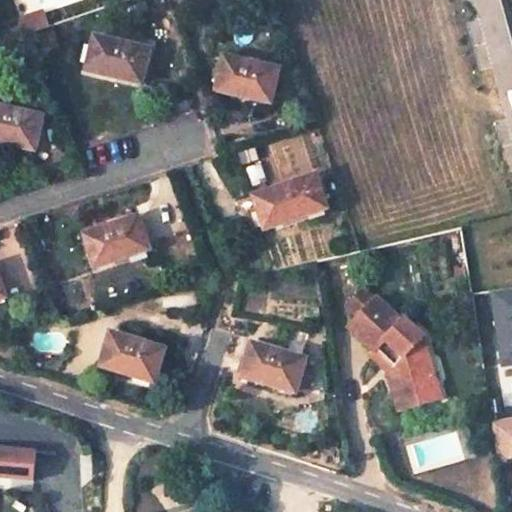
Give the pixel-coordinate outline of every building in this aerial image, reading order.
[(19,31),(44,25),(40,8),(15,14),(19,31)] [(148,50),(93,37),(85,71),(140,84),(148,50)] [(277,69),(224,57),(215,91),(268,104),(277,69)] [(41,118),(0,107),(0,140),(34,149),(41,118)] [(314,176),(254,196),(265,229),(325,208),(314,176)] [(135,217),(84,234),(95,266),(146,249),(135,217)] [(511,289),(494,292),(504,362),(511,361),(511,289)] [(348,328),(373,352),(370,355),(382,367),(388,360),(395,367),(388,374),(394,392),(404,389),(407,401),(430,394),(436,381),(428,355),(416,344),(422,337),(402,320),(400,322),(374,299),(373,300),(362,290),(338,315),(349,326),(348,328)] [(163,349),(110,333),(101,365),(153,382),(163,349)] [(251,343),(241,376),(294,392),(295,389),(306,393),(314,366),(303,363),(304,359),(251,343)] [(388,360),(382,367),(388,374),(395,367),(388,360)] [(404,389),(394,392),(404,423),(445,410),(436,381),(430,394),(407,401),(404,389)] [(511,417),(492,421),(498,459),(511,456),(511,417)] [(0,451),(0,481),(34,485),(37,455),(0,451)] [(35,511),(35,496),(12,497),(12,511),(35,511)]
